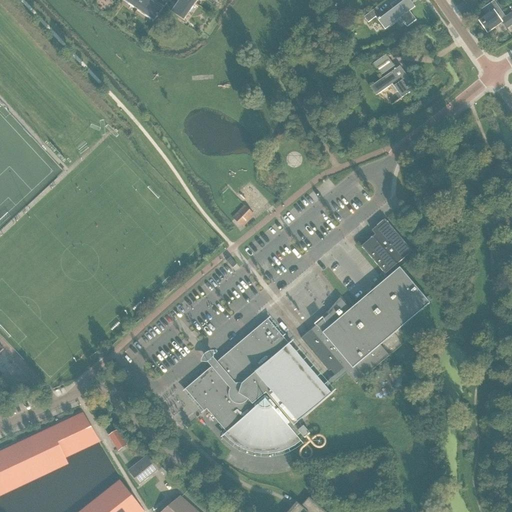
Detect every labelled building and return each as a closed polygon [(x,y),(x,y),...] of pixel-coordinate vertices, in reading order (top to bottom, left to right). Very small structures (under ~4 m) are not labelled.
[(122,0),(137,10),(143,0),(122,0)] [(149,0),(143,0),(137,10),(154,22),(163,9),(149,0)] [(184,21),(195,4),(189,0),(179,0),(171,12),(184,21)] [(408,0),(405,0),(402,3),(400,0),(397,0),(390,5),(394,9),(384,17),(377,7),(364,17),(368,23),(376,17),(385,30),(400,18),(407,27),(416,20),(409,11),(414,7),(408,0)] [(506,18),(499,7),(494,0),(481,9),(486,16),(478,21),(481,26),(480,27),(484,31),(485,31),(487,34),(502,23),(505,28),(511,22),(511,14),(506,18)] [(381,76),(394,66),(386,55),(373,64),(381,76)] [(411,87),(408,77),(400,66),(370,87),(376,96),(392,85),(402,98),(410,92),(408,89),(411,87)] [(242,228),(255,215),(245,205),(232,218),(242,228)] [(385,275),(412,252),(385,220),(372,231),(375,235),(361,247),(385,275)] [(232,268),(236,265),(230,258),(226,261),(232,268)] [(380,346),(430,304),(399,268),(350,310),(340,298),(327,313),(329,315),(311,331),(356,384),(389,356),(380,346)] [(298,423),(332,394),(296,353),(267,319),(185,390),(204,412),(206,409),(226,433),(223,435),(226,438),(227,439),(230,442),(231,443),(234,445),(238,447),(241,449),(244,451),(248,452),(251,453),(253,453),(255,454),(259,454),(263,455),(264,455),(268,455),(270,454),(274,454),(278,453),(279,453),(283,452),(285,451),(286,450),(290,449),(293,447),(296,445),(299,443),(301,441),(297,437),(300,434),(304,439),(310,434),(304,427),(303,428),(298,423)] [(39,396),(42,393),(35,386),(32,389),(39,396)] [(0,496),(68,465),(65,458),(98,442),(99,442),(100,442),(83,413),(0,451),(0,496)] [(113,434),(108,426),(110,424),(106,421),(101,424),(103,429),(105,428),(119,450),(126,446),(117,431),(113,434)] [(139,484),(158,469),(147,456),(128,471),(139,484)] [(112,486),(132,511),(143,511),(120,482),(119,481),(112,486)] [(121,511),(132,511),(112,486),(106,492),(121,511)] [(110,511),(121,511),(106,492),(99,497),(110,511)] [(167,511),(181,497),(178,494),(161,506),(164,510),(161,511),(167,511)] [(99,511),(110,511),(99,497),(92,502),(99,511)] [(176,511),(186,501),(181,497),(167,511),(176,511)] [(296,511),(294,511),(291,509),(288,511),(325,511),(309,498),(296,511)] [(185,511),(191,505),(186,501),(176,511),(185,511)] [(88,511),(99,511),(92,502),(85,508),(88,511)]
